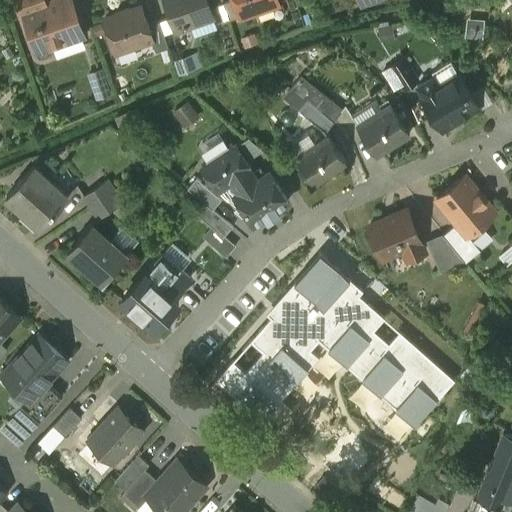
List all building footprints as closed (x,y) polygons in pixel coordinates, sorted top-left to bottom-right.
[(45,0),(17,0),(22,13),(24,12),(24,10),(46,2),(45,0)] [(53,0),(46,2),(24,10),(24,12),(36,44),(48,40),(50,46),(84,34),(72,0),(53,0)] [(214,16),(208,0),(166,0),(176,30),(214,16)] [(278,0),(235,0),(241,16),(279,3),(278,0)] [(129,7),(117,12),(118,14),(105,18),(116,52),(152,39),(153,39),(148,25),(142,6),(130,10),(129,7)] [(160,20),(148,25),(153,39),(152,39),(156,51),(169,47),(160,20)] [(177,59),(183,72),(205,63),(199,50),(177,59)] [(419,81),(405,59),(392,67),(406,89),(419,81)] [(102,94),(112,92),(106,66),(96,69),(102,94)] [(425,96),(423,97),(443,129),(479,106),(459,74),(442,85),(425,96)] [(344,110),(302,76),(292,87),(295,90),(335,122),(344,110)] [(436,76),(419,87),(425,96),(442,85),(436,76)] [(335,122),(295,90),(286,101),(324,130),(325,132),(328,131),(335,122)] [(191,99),(175,110),(187,126),(203,115),(191,99)] [(390,104),(358,126),(375,154),(408,132),(390,104)] [(329,135),(296,157),(314,184),(347,163),(329,135)] [(233,148),(231,145),(205,162),(207,165),(204,167),(219,189),(250,169),(251,168),(236,145),(233,148)] [(68,195),(35,165),(7,195),(41,226),(68,195)] [(261,167),(253,173),(257,180),(266,174),(261,167)] [(250,169),(233,180),(240,191),(257,180),(253,173),(250,169)] [(240,191),(236,194),(255,223),(266,215),(268,218),(267,218),(269,220),(270,218),(279,213),(281,212),(280,210),(279,210),(278,208),(289,200),(270,171),(266,174),(257,180),(240,191)] [(466,175),(437,199),(457,223),(467,236),(468,235),(496,212),(466,175)] [(222,198),(197,177),(188,187),(204,201),(233,226),(234,226),(213,208),(222,198)] [(105,180),(84,195),(92,206),(114,192),(105,180)] [(114,192),(92,206),(100,217),(121,202),(114,192)] [(233,226),(204,201),(195,212),(213,227),(214,226),(225,236),(233,226)] [(407,209),(369,224),(383,257),(404,248),(408,257),(425,250),(407,209)] [(110,239),(93,223),(68,250),(88,268),(86,271),(100,284),(127,254),(110,239)] [(467,236),(457,223),(444,234),(456,249),(464,259),(467,262),(481,250),(468,235),(467,236)] [(140,239),(123,224),(110,239),(127,254),(140,239)] [(225,236),(214,226),(213,227),(204,237),(227,256),(236,246),(225,236)] [(444,234),(428,240),(436,257),(456,249),(444,234)] [(374,289),(321,242),(257,312),(263,318),(218,367),(266,411),(324,348),(416,431),(462,380),(369,295),(374,289)] [(456,249),(436,257),(441,269),(464,259),(456,249)] [(163,253),(123,299),(156,328),(179,302),(165,289),(182,270),(163,253)] [(0,338),(19,316),(0,299),(0,338)] [(69,359),(39,332),(8,366),(39,394),(69,359)] [(51,385),(28,411),(40,422),(63,396),(51,385)] [(119,405),(87,439),(114,463),(146,429),(119,405)] [(22,406),(6,424),(24,440),(40,422),(28,411),(22,406)] [(70,406),(52,426),(64,437),(82,417),(70,406)] [(52,426),(38,442),(50,452),(64,437),(52,426)] [(511,431),(506,429),(489,469),(511,479),(511,477),(511,431)] [(139,454),(116,481),(126,489),(145,468),(146,468),(150,463),(139,454)] [(178,458),(159,480),(158,480),(146,494),(149,496),(160,507),(161,507),(166,501),(178,511),(182,511),(208,485),(178,458)] [(126,489),(124,492),(140,506),(149,496),(146,494),(158,480),(146,468),(145,468),(126,489)] [(511,478),(511,479),(489,469),(471,511),(498,511),(503,501),(511,504),(511,478)] [(0,500),(9,491),(0,483),(0,500)] [(413,511),(447,511),(452,501),(423,489),(413,511)] [(9,491),(0,500),(0,511),(6,511),(9,510),(0,502),(9,492),(9,491)] [(6,511),(31,511),(18,500),(9,510),(6,511)] [(178,511),(166,501),(161,507),(160,507),(155,511),(178,511)]
